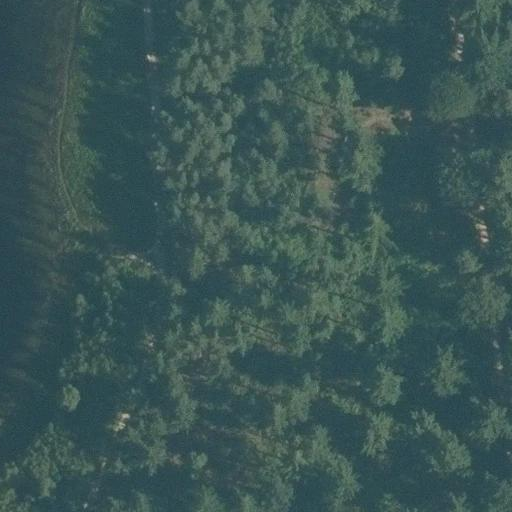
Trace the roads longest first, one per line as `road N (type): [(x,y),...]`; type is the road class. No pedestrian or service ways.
road 1 (track): [(147,0),(158,297),(152,345),(88,511)]
road 2 (track): [(504,511),(429,0)]
